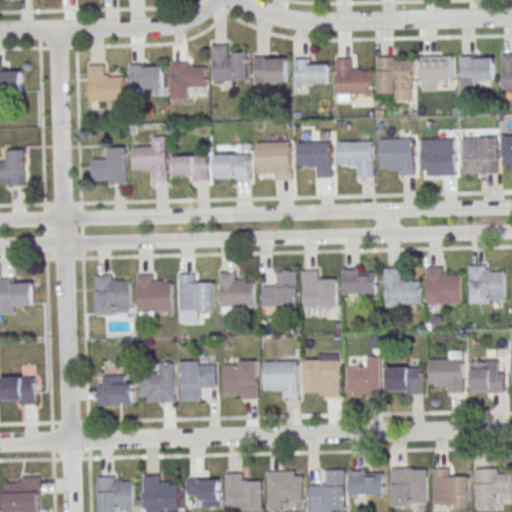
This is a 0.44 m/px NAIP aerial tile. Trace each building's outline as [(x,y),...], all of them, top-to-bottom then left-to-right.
[(212,81),(248,81),(248,54),(233,54),(233,44),(212,44),(212,81)] [(511,90),(511,53),(502,54),(502,90),(511,90)] [(423,91),(437,91),(437,80),(453,80),(453,55),(423,55),(423,91)] [(461,56),(461,87),(495,87),(495,56),(461,56)] [(254,57),(254,85),(289,85),(289,57),(254,57)] [(412,57),(378,57),(378,98),(412,98),(412,57)] [(353,59),(337,59),(337,96),(371,96),(371,68),(353,68),(353,59)] [(297,84),(330,84),(330,60),(297,60),(297,84)] [(171,99),(193,99),(193,89),(204,89),(204,62),(171,62),(171,99)] [(130,89),(165,89),(165,64),(130,64),(130,89)] [(123,100),(123,75),(108,75),(108,65),(89,65),(89,100),(123,100)] [(0,67),(0,91),(23,92),(23,67),(0,67)] [(132,146),(152,145),(152,136),(167,136),(168,181),(152,182),(152,171),(147,171),(147,168),(133,168),(132,146)] [(463,137),(497,137),(498,173),(470,173),(470,168),(464,168),(463,137)] [(380,139),(414,138),(415,175),(400,176),(400,169),(391,169),(391,168),(381,168),(380,139)] [(422,139),(455,139),(456,175),(428,175),(428,170),(422,170),(422,139)] [(298,141),(331,140),(332,177),(318,178),(318,166),(308,167),(308,165),(298,165),(298,141)] [(339,141),(373,140),(374,177),(359,177),(359,166),(350,166),(350,164),(340,165),(339,141)] [(257,142),(290,141),(291,170),(293,170),(294,179),(277,179),(277,172),(258,173),(257,142)] [(90,159),(108,158),(108,147),(126,147),(127,183),(109,184),(109,180),(91,181),(90,159)] [(0,185),(27,185),(27,149),(6,149),(6,161),(0,160),(0,185)] [(173,155),(209,154),(209,180),(193,180),(193,175),(174,175),(173,155)] [(215,155),(251,154),(251,179),(235,179),(235,174),(216,175),(215,155)] [(470,265),(470,304),(490,303),(490,300),(505,299),(504,271),(491,271),(491,269),(487,269),(487,265),(470,265)] [(428,267),(428,304),(462,303),(462,274),(448,275),(448,272),(442,272),(442,267),(428,267)] [(344,268),(344,293),(379,293),(379,275),(359,275),(359,268),(344,268)] [(385,268),(386,304),(421,303),(420,281),(405,281),(405,279),(402,279),(402,268),(385,268)] [(262,309),(298,310),(299,270),(277,270),(277,283),(263,283),(262,309)] [(303,271),(304,306),(338,306),(338,279),(319,279),(319,270),(303,271)] [(220,272),(221,308),(255,307),(255,280),(236,280),(236,272),(220,272)] [(95,274),(94,314),(131,315),(131,283),(120,283),(120,275),(95,274)] [(137,274),(138,311),(173,310),(172,282),(163,282),(163,280),(153,280),(153,274),(137,274)] [(180,274),(180,310),(215,309),(214,282),(196,282),(195,274),(180,274)] [(0,313),(23,313),(23,305),(34,305),(34,278),(0,277),(0,313)] [(362,358),(362,368),(347,368),(347,396),(382,396),(382,358),(362,358)] [(430,359),(463,358),(464,391),(451,392),(450,386),(440,386),(440,385),(431,385),(430,359)] [(305,360),(339,359),(339,396),(325,396),(325,389),(315,390),(315,388),(305,389),(305,360)] [(264,361),(298,360),(299,397),(284,397),(284,391),(274,391),(274,389),(265,390),(264,361)] [(180,361),(182,400),(201,399),(201,387),(216,387),(215,364),(200,364),(200,361),(180,361)] [(223,362),(257,361),(257,398),(243,398),(243,392),(233,392),(233,390),(223,391),(223,362)] [(505,393),(505,361),(472,361),(472,393),(505,393)] [(175,401),(174,363),(162,363),(162,373),(140,374),(141,402),(175,401)] [(423,367),(388,367),(388,394),(423,394),(423,367)] [(99,404),(132,404),(132,375),(99,375),(99,404)] [(3,377),(35,376),(36,404),(21,404),(21,402),(4,402),(3,377)] [(392,507),(427,507),(427,467),(392,467),(392,507)] [(469,478),(454,478),(454,468),(434,468),(434,505),(469,505),(469,478)] [(477,468),(477,507),(499,507),(499,495),(511,495),(511,468),(477,468)] [(325,470),(325,482),(309,482),(309,511),(346,511),(346,469),(325,470)] [(268,471),(269,510),(285,510),(284,500),(304,499),(304,476),(295,476),(295,470),(268,471)] [(385,470),(349,470),(349,494),(385,494),(385,470)] [(225,473),(225,511),(249,511),(263,511),(262,481),(246,481),(246,479),(241,480),(241,473),(225,473)] [(144,476),(144,511),(162,511),(162,509),(180,508),(179,484),(170,484),(170,482),(160,482),(160,475),(144,476)] [(40,477),(4,477),(5,495),(17,495),(16,511),(34,511),(41,511),(40,477)] [(133,511),(134,477),(98,477),(97,511),(133,511)] [(187,496),(200,496),(200,507),(221,507),(221,478),(187,478),(187,496)]
